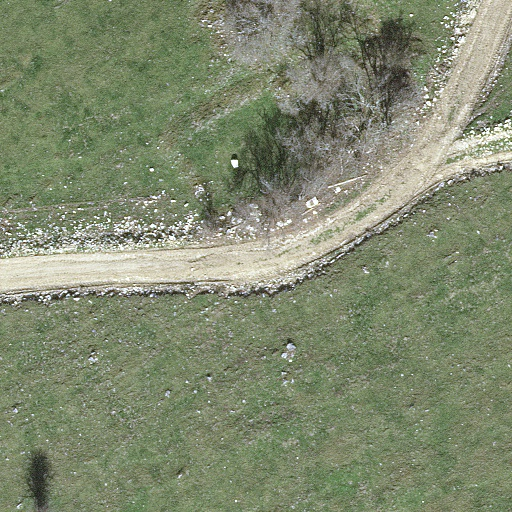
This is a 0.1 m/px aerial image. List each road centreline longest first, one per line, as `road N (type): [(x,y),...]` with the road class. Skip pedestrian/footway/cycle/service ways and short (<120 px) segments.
road 1 (track): [(0,275),(288,244),(439,160),(511,137)]
road 2 (track): [(439,160),(502,0)]
